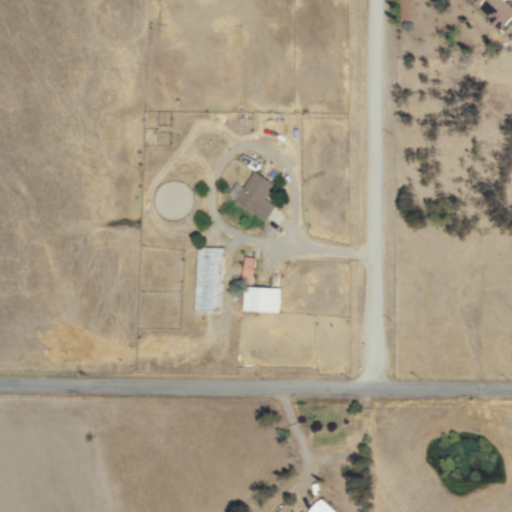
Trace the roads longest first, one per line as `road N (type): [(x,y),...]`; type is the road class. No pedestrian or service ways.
road 1 (residential): [(511,390),(0,383)]
road 2 (residential): [(370,389),(373,0)]
